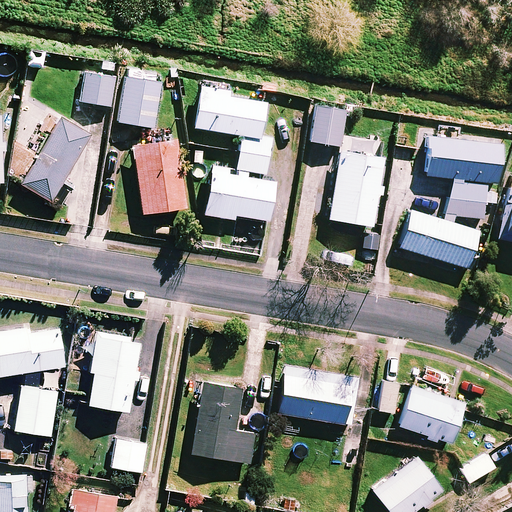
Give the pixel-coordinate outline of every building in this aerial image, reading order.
[(117,127),(154,132),(160,88),(152,87),(154,75),(124,71),(117,127)] [(114,81),(84,77),(80,106),(110,110),(114,81)] [(228,96),(201,91),(194,131),(241,140),(235,172),(264,177),(271,142),(259,140),(265,107),(227,100),(228,96)] [(345,114),(314,110),(309,145),(339,150),(345,114)] [(88,141),(59,125),(22,190),(51,206),(88,141)] [(455,219),(482,222),(485,186),(496,187),(501,148),(429,140),(425,179),(451,182),(449,194),(441,224),(409,214),(398,251),(468,272),(478,235),(452,227),(455,219)] [(184,214),(177,146),(135,150),(141,218),(184,214)] [(376,201),(383,202),(385,190),(378,189),(382,162),(339,155),(328,224),(370,231),(376,201)] [(272,185),(209,180),(206,219),(269,224),(272,185)] [(511,191),(510,191),(498,243),(511,246),(511,191)] [(30,330),(0,334),(0,381),(65,370),(58,332),(32,337),(30,330)] [(132,386),(138,387),(140,374),(134,373),(138,341),(96,335),(85,410),(128,416),(132,386)] [(357,378),(288,367),(280,417),(349,428),(357,378)] [(61,376),(43,375),(42,391),(60,392),(61,376)] [(398,384),(383,381),(376,413),(392,416),(398,384)] [(240,392),(202,386),(191,458),(248,467),(253,436),(234,433),(240,392)] [(463,407),(411,389),(398,429),(450,447),(463,407)] [(50,439),(55,394),(18,390),(13,435),(50,439)] [(141,475),(145,446),(115,442),(111,471),(141,475)] [(493,471),(484,456),(459,470),(468,485),(493,471)] [(417,511),(420,510),(420,511),(425,511),(433,507),(430,503),(441,496),(416,460),(371,492),(384,511),(417,511)] [(0,511),(25,511),(24,478),(0,478),(0,511)] [(112,511),(114,499),(72,495),(70,511),(112,511)]
